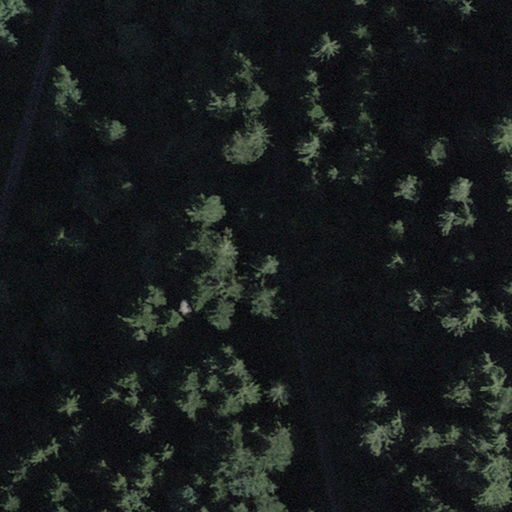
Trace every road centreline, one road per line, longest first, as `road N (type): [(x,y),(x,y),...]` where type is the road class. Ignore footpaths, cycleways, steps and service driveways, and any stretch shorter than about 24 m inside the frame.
road 1 (track): [(336,511),(290,299),(277,156),(285,0)]
road 2 (track): [(62,0),(0,211)]
